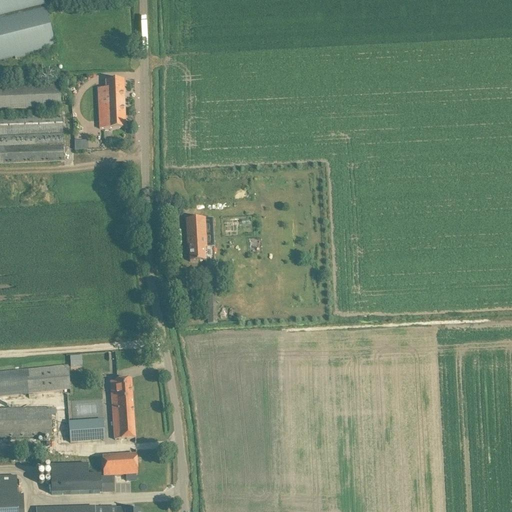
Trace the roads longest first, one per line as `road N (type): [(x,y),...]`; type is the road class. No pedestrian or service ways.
road 1 (unclassified): [(149,0),(152,229),(185,384),(190,511)]
road 2 (unknown): [(189,494),(50,501),(26,473),(0,465)]
